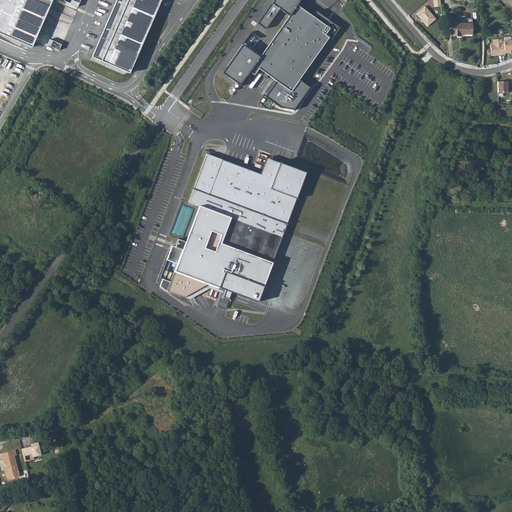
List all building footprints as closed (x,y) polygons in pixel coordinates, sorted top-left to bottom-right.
[(0,0),(0,32),(31,46),(42,21),(51,0),(0,0)] [(123,74),(154,0),(115,0),(90,60),(123,74)] [(242,44),(221,73),(240,87),(250,73),(254,75),(258,69),(276,82),(265,97),(281,108),(293,110),(309,87),(298,79),(328,37),(332,40),(340,28),(316,10),(312,16),(297,5),(300,1),(298,0),(273,0),(254,27),(263,33),(279,10),(288,17),(259,57),(242,44)] [(426,6),(417,13),(423,19),(424,20),(424,21),(428,26),(436,19),(426,6)] [(472,35),(472,23),(453,23),(452,37),(459,37),(459,35),(472,35)] [(356,35),(354,37),(370,48),(371,46),(356,35)] [(60,43),(48,38),(46,44),(58,49),(60,43)] [(506,56),(506,55),(504,42),(504,40),(493,41),(493,46),(491,47),(493,58),(506,56)] [(509,81),(497,81),(497,92),(507,92),(507,86),(509,86),(509,81)] [(97,113),(94,120),(101,122),(104,115),(97,113)] [(211,152),(204,149),(202,156),(205,157),(188,203),(199,207),(186,242),(178,240),(175,248),(173,248),(161,278),(163,279),(160,286),(164,288),(167,291),(184,297),(211,284),(225,289),(223,295),(228,297),(231,290),(257,300),(305,172),(267,158),(261,174),(222,159),(223,157),(218,155),(217,158),(209,155),(211,152)] [(91,167),(88,173),(93,176),(97,170),(91,167)] [(71,196),(75,190),(68,187),(65,193),(71,196)] [(228,301),(220,298),(217,305),(225,308),(228,301)] [(32,444),(20,447),(23,459),(32,457),(32,455),(42,453),(40,446),(38,447),(37,441),(31,442),(32,444)] [(16,473),(19,472),(14,455),(16,455),(15,450),(0,453),(0,456),(1,459),(2,459),(5,467),(6,468),(5,469),(6,475),(11,474),(12,478),(17,477),(16,473)]
